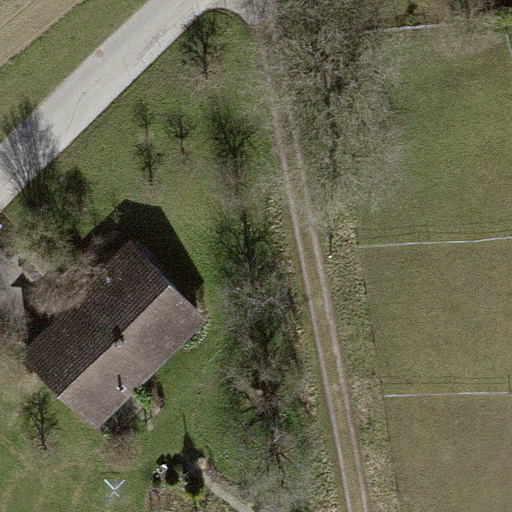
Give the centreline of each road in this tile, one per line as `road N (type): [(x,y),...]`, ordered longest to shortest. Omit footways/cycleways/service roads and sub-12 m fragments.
road 1 (track): [(369,511),(302,121),(268,0)]
road 2 (residential): [(205,0),(0,190)]
